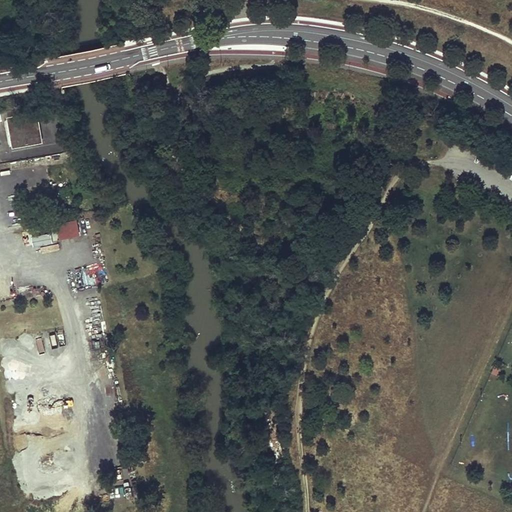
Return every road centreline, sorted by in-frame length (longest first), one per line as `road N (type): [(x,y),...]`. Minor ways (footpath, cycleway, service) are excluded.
road 1 (tertiary): [(511,102),(455,69),(363,37),(257,27),(194,42)]
road 2 (tertiary): [(194,42),(352,47),(426,70),(511,114)]
road 3 (track): [(326,293),(397,179),(456,159)]
road 4 (tertiary): [(127,57),(0,81)]
